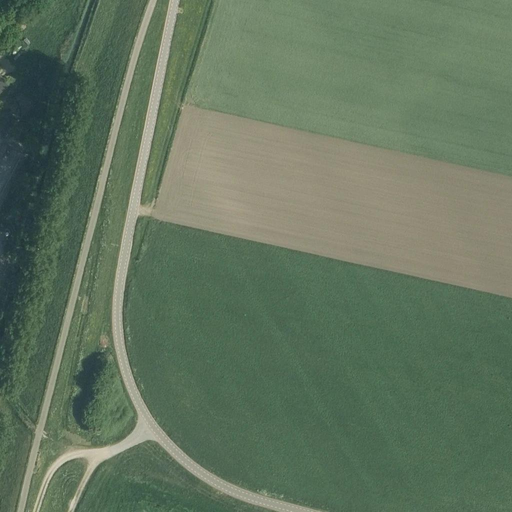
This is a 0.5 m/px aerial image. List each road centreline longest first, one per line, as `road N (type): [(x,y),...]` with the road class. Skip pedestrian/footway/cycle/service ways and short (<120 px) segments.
road 1 (tertiary): [(298,511),(196,472),(151,426),(125,375),(117,300),(174,0)]
road 2 (unclassified): [(21,511),(153,0)]
